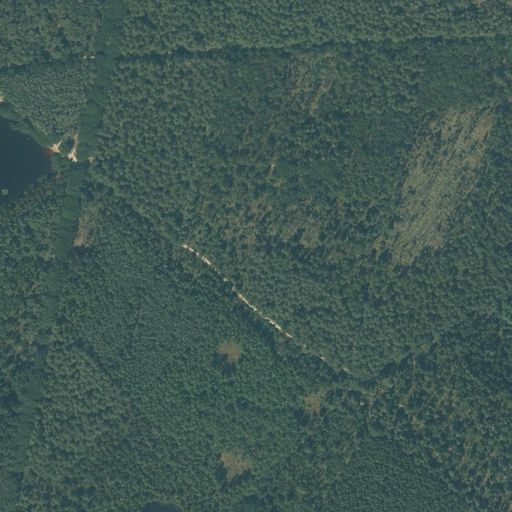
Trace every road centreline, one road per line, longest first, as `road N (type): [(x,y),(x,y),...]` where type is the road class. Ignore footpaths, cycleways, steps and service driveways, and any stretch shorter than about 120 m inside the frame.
road 1 (track): [(12,511),(117,0)]
road 2 (track): [(402,111),(410,121),(344,367),(354,386)]
road 3 (track): [(511,33),(263,46)]
road 4 (track): [(263,46),(77,57)]
